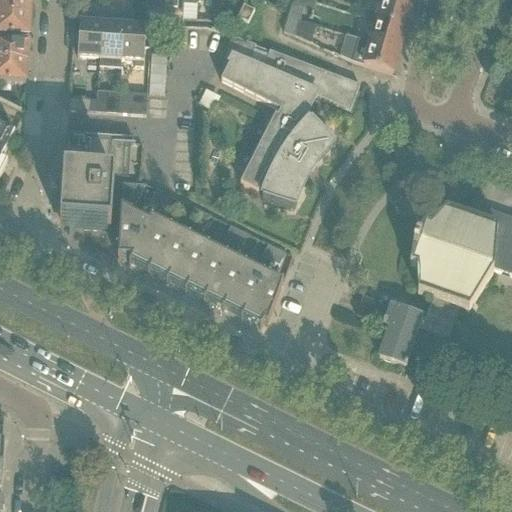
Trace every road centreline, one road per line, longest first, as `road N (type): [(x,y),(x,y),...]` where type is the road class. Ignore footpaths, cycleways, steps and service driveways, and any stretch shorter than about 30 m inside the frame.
road 1 (residential): [(288,383),(6,240)]
road 2 (primary): [(446,511),(167,376)]
road 3 (residential): [(6,240),(49,142),(56,0)]
road 4 (residential): [(511,479),(288,383)]
road 5 (primary): [(167,376),(0,294)]
road 6 (primary): [(0,347),(131,411)]
road 7 (residential): [(452,120),(496,0)]
road 8 (primary): [(224,457),(337,511)]
road 9 (residential): [(331,270),(288,383)]
